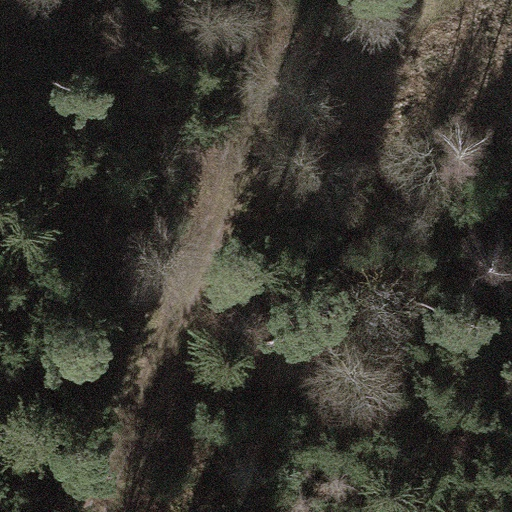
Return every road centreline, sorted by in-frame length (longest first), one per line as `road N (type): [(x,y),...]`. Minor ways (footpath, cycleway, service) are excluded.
road 1 (track): [(112,511),(257,170),(262,0)]
road 2 (track): [(257,170),(318,101),(388,44),(461,0)]
